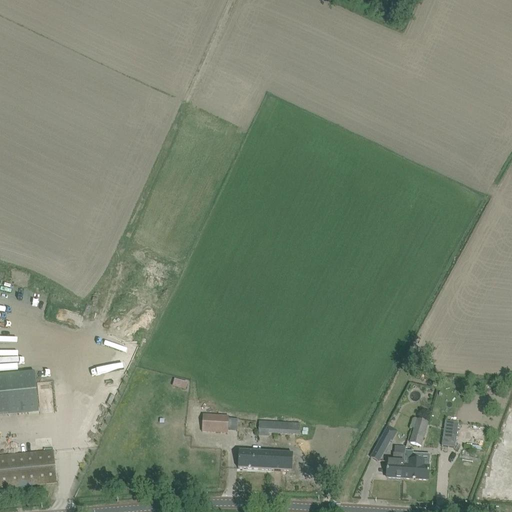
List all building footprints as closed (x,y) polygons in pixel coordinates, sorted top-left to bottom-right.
[(36,373),(5,376),(0,376),(0,417),(40,414),(36,373)] [(436,390),(439,377),(433,375),(430,388),(436,390)] [(174,379),(172,386),(186,390),(188,383),(174,379)] [(229,418),(203,416),(202,432),(228,434),(229,418)] [(411,443),(421,446),(427,424),(414,421),(412,428),(415,428),(411,443)] [(289,435),(290,424),(259,422),(259,437),(268,437),(269,434),(289,435)] [(445,422),(442,447),(454,448),(455,436),(457,423),(445,422)] [(379,463),(391,441),(383,436),(371,458),(379,463)] [(387,468),(387,478),(403,479),(404,464),(404,460),(406,452),(406,449),(404,455),(393,454),(393,462),(388,462),(387,468)] [(0,489),(57,484),(54,452),(0,457),(0,489)] [(238,469),(270,471),(292,472),(293,455),(239,452),(238,469)] [(404,464),(403,479),(405,479),(407,480),(416,480),(428,481),(429,468),(429,463),(413,462),(413,454),(414,452),(406,452),(404,460),(404,464)]
